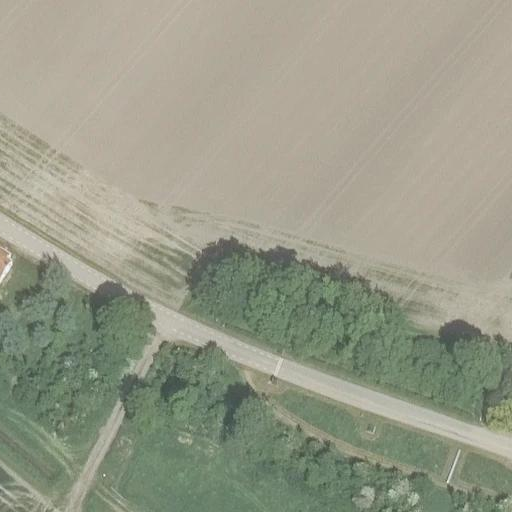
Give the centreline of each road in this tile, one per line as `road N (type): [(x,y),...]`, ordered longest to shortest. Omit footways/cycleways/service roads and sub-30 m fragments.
road 1 (tertiary): [(511,451),(219,344),(0,225)]
road 2 (track): [(166,320),(71,511)]
